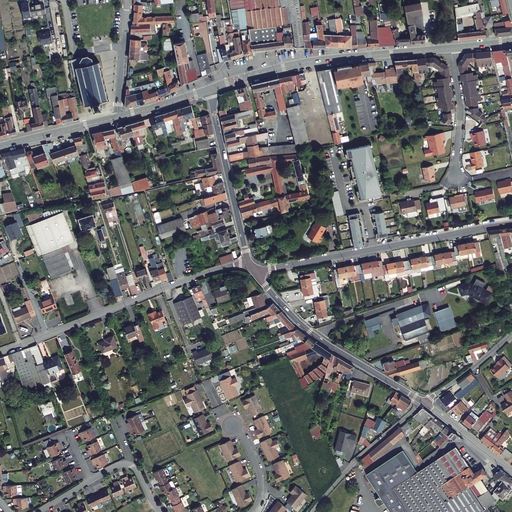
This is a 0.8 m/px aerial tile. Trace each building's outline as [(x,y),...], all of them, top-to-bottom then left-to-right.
[(214,16),(211,0),(204,0),(207,14),(209,14),(209,17),(214,16)] [(237,10),(236,0),(230,1),(229,3),(232,25),(237,29),(240,28),(237,10)] [(243,0),(236,0),(237,10),(244,9),(243,0)] [(237,10),(240,28),(240,31),(247,30),(250,53),(266,50),(264,39),(263,39),(262,28),(273,26),(280,25),(288,24),(285,6),(278,7),(255,11),(252,0),(243,0),(244,9),(237,10)] [(252,0),(255,11),(278,7),(276,0),(252,0)] [(296,0),(286,0),(288,6),(290,24),(292,37),(293,48),(299,48),(301,48),(300,20),(296,0)] [(358,0),(352,0),(356,22),(361,21),(360,16),(363,16),(362,6),(359,6),(358,0)] [(497,0),(501,14),(503,14),(502,10),(506,9),(503,0),(497,0)] [(44,4),(29,7),(30,17),(46,15),(44,4)] [(141,4),(134,4),(133,25),(154,23),(156,23),(155,16),(140,17),(141,4)] [(419,4),(403,7),(405,17),(407,23),(409,36),(411,44),(425,43),(424,35),(415,36),(411,17),(421,15),(419,4)] [(472,13),(478,12),(477,7),(477,4),(452,9),(454,18),(472,15),(472,13)] [(318,6),(310,7),(311,16),(319,15),(318,6)] [(481,6),(477,7),(478,12),(480,19),(481,19),(483,28),(491,26),(489,17),(482,19),(481,13),(483,13),(481,6)] [(502,10),(503,14),(501,14),(500,15),(504,28),(493,30),(494,37),(511,34),(511,33),(506,9),(502,10)] [(380,14),(381,20),(390,21),(389,19),(387,12),(380,14)] [(480,19),(478,12),(472,13),(472,15),(476,32),(462,33),(463,40),(484,38),(483,32),(480,19)] [(197,13),(188,14),(189,23),(198,21),(197,13)] [(172,22),(172,15),(155,16),(156,23),(162,23),(169,22),(172,22)] [(332,16),(333,22),(334,30),(335,34),(335,47),(349,48),(349,37),(349,36),(338,35),(338,31),(340,31),(337,15),(332,16)] [(405,17),(389,19),(390,21),(391,26),(396,43),(396,45),(411,44),(409,36),(399,37),(397,29),(394,29),(393,26),(407,23),(405,17)] [(304,22),(303,19),(300,20),(301,48),(301,49),(310,48),(309,42),(309,35),(307,35),(306,21),(304,22)] [(320,30),(318,19),(312,20),(315,41),(314,41),(314,48),(324,48),(323,46),(320,30)] [(162,23),(163,51),(173,49),(171,41),(169,35),(169,22),(162,23)] [(325,35),(324,29),(320,30),(323,46),(335,47),(335,34),(334,30),(333,22),(329,23),(331,31),(331,35),(325,35)] [(377,28),(376,22),(369,23),(371,39),(367,40),(367,47),(378,46),(378,45),(377,28)] [(133,25),(130,25),(130,34),(141,35),(141,31),(150,30),(155,30),(154,23),(133,25)] [(289,31),(288,24),(280,25),(281,32),(281,33),(289,31)] [(463,40),(462,33),(461,24),(455,25),(457,41),(463,40)] [(281,33),(281,32),(274,32),(273,26),(262,28),(263,39),(264,39),(266,50),(283,48),(281,33)] [(377,28),(378,45),(396,43),(391,26),(390,26),(391,27),(377,28)] [(239,31),(243,55),(250,53),(247,30),(240,31),(239,31)] [(51,31),(37,33),(39,45),(52,43),(51,31)] [(284,33),(281,33),(283,48),(291,48),(290,38),(285,39),(284,33)] [(230,49),(231,53),(228,53),(230,60),(242,56),(239,36),(228,38),(226,39),(226,43),(233,42),(234,48),(230,49)] [(171,41),(173,49),(180,85),(196,79),(193,65),(190,66),(188,58),(183,38),(182,38),(171,41)] [(357,40),(357,39),(355,39),(355,47),(364,47),(363,40),(357,40)] [(220,43),(218,43),(220,55),(222,62),(230,60),(228,53),(225,54),(223,44),(220,44),(220,43)] [(499,62),(506,60),(504,50),(491,51),(494,63),(499,62)] [(50,60),(58,59),(57,51),(49,52),(50,60)] [(484,113),(479,110),(477,100),(481,100),(479,89),(476,89),(475,84),(478,84),(476,73),(472,74),(472,71),(466,72),(465,66),(469,61),(475,60),(476,66),(479,66),(479,67),(493,65),(489,51),(465,54),(457,64),(460,80),(462,80),(463,84),(461,85),(463,95),(465,95),(465,100),(464,100),(465,105),(470,104),(472,115),(479,119),(480,119),(483,121),(486,117),(483,115),(484,113)] [(208,68),(204,53),(195,55),(199,72),(202,71),(204,69),(208,68)] [(96,62),(95,62),(93,57),(88,57),(71,60),(67,61),(66,61),(66,63),(68,63),(71,77),(74,76),(74,77),(76,77),(77,82),(75,83),(76,84),(77,84),(79,90),(77,90),(78,92),(79,91),(80,97),(79,97),(79,99),(81,99),(82,104),(81,104),(81,106),(82,106),(83,107),(84,107),(84,105),(87,104),(88,106),(89,105),(89,104),(90,104),(91,109),(90,110),(90,111),(91,111),(92,112),(98,110),(98,109),(100,109),(99,107),(98,107),(98,106),(100,105),(100,104),(97,104),(97,103),(98,102),(98,103),(99,103),(99,101),(102,101),(103,102),(104,102),(104,100),(105,100),(105,98),(103,99),(102,93),(104,93),(103,91),(102,92),(101,86),(102,86),(102,84),(100,84),(99,79),(100,79),(100,77),(98,77),(97,71),(99,71),(98,69),(97,70),(95,64),(97,64),(96,62)] [(451,119),(449,109),(454,108),(454,103),(452,103),(451,98),(452,98),(450,87),(449,87),(448,83),(449,82),(446,66),(432,57),(414,58),(416,71),(417,72),(425,71),(424,65),(430,64),(440,71),(441,78),(436,79),(436,82),(432,83),(435,93),(437,93),(438,98),(436,98),(438,108),(442,108),(443,118),(440,122),(446,126),(451,119)] [(416,71),(414,58),(405,59),(406,66),(410,66),(411,71),(412,71),(416,71)] [(405,59),(392,60),(394,67),(396,79),(396,80),(402,79),(399,67),(406,66),(405,59)] [(8,62),(9,70),(19,68),(17,60),(8,62)] [(375,67),(374,62),(366,63),(371,81),(396,79),(394,67),(387,68),(387,69),(382,69),(383,72),(374,73),(373,67),(375,67)] [(365,79),(368,90),(373,89),(371,81),(366,63),(357,64),(357,65),(361,79),(365,79)] [(335,69),(331,70),(335,87),(339,86),(339,87),(349,85),(350,86),(358,84),(357,83),(362,82),(361,79),(357,65),(349,66),(348,65),(334,67),(335,69)] [(326,111),(334,143),(348,140),(347,135),(341,137),(340,132),(338,132),(333,111),(340,109),(335,87),(331,70),(330,68),(316,70),(320,87),(326,111)] [(168,70),(162,71),(163,73),(166,88),(167,93),(178,87),(177,81),(172,82),(171,79),(172,79),(172,78),(171,75),(170,75),(168,70)] [(309,72),(319,113),(326,111),(320,87),(319,87),(315,71),(309,72)] [(304,73),(297,73),(293,74),(294,82),(295,85),(301,83),(300,80),(305,79),(304,73)] [(51,78),(53,87),(55,95),(60,123),(72,121),(70,112),(67,113),(66,107),(63,108),(61,101),(67,99),(73,98),(68,74),(51,78)] [(292,83),(290,75),(279,78),(284,98),(286,97),(285,92),(288,91),(293,89),(291,83),(292,83)] [(279,78),(251,84),(259,121),(275,117),(274,111),(263,113),(258,90),(273,87),(279,109),(286,107),(285,104),(284,98),(279,78)] [(505,87),(511,85),(510,78),(503,79),(505,87)] [(32,114),(34,122),(29,123),(30,130),(42,127),(40,117),(33,79),(30,79),(31,88),(29,88),(33,111),(32,114)] [(126,80),(124,103),(124,106),(124,107),(126,108),(136,104),(132,87),(130,79),(126,80)] [(153,86),(152,82),(132,87),(136,104),(143,102),(140,89),(146,88),(152,86),(153,86)] [(507,95),(511,93),(511,87),(511,85),(505,87),(505,90),(500,91),(501,96),(507,95)] [(251,109),(246,86),(233,90),(236,98),(242,97),(244,107),(239,108),(240,111),(251,109)] [(53,87),(46,88),(42,89),(44,97),(48,96),(55,95),(53,87)] [(155,91),(147,93),(146,88),(140,89),(143,102),(168,94),(167,93),(166,88),(155,91)] [(367,93),(369,103),(376,101),(373,91),(367,93)] [(290,106),(289,103),(285,104),(286,107),(289,120),(302,117),(299,104),(300,104),(297,93),(291,94),(292,98),(294,105),(290,106)] [(55,95),(48,96),(53,125),(60,123),(55,95)] [(502,108),(510,106),(507,97),(506,97),(507,101),(501,103),(502,108)] [(76,112),(73,98),(67,99),(70,112),(72,121),(77,119),(77,117),(80,117),(80,111),(76,112)] [(5,102),(1,103),(2,108),(8,132),(15,129),(11,112),(7,112),(5,102)] [(204,103),(191,106),(193,114),(198,113),(198,115),(200,114),(201,117),(208,115),(205,104),(204,103)] [(27,115),(25,105),(14,108),(16,117),(17,119),(19,120),(20,119),(22,117),(21,116),(27,115)] [(191,106),(190,106),(181,109),(185,122),(194,120),(193,114),(191,106)] [(309,115),(307,106),(301,108),(303,117),(309,115)] [(229,114),(219,116),(220,123),(234,120),(233,113),(240,111),(239,108),(228,111),(229,114)] [(185,122),(181,109),(176,110),(181,126),(185,125),(185,122)] [(234,120),(253,116),(251,109),(240,111),(233,113),(234,120)] [(181,126),(176,110),(162,114),(164,122),(171,120),(176,137),(183,136),(181,126)] [(161,127),(162,130),(166,129),(164,122),(162,114),(154,117),(157,128),(161,127)] [(199,137),(212,134),(208,115),(201,117),(204,129),(197,131),(197,132),(199,137)] [(303,141),(307,140),(302,117),(289,120),(295,142),(298,142),(299,146),(304,145),(303,141)] [(152,126),(149,119),(143,121),(146,128),(152,126)] [(229,127),(236,125),(234,120),(220,123),(223,133),(230,132),(229,127)] [(146,128),(143,121),(130,125),(134,138),(137,147),(140,146),(138,140),(137,141),(136,137),(140,136),(138,130),(146,128)] [(134,138),(130,125),(116,129),(120,141),(132,137),(132,139),(134,138)] [(255,127),(230,132),(223,133),(224,141),(242,137),(242,133),(256,131),(255,128),(255,127)] [(481,127),(468,130),(469,134),(470,133),(471,133),(472,138),(473,142),(484,140),(481,127)] [(122,147),(120,141),(116,129),(113,130),(119,148),(122,147)] [(440,137),(442,136),(441,129),(421,134),(421,137),(425,136),(427,146),(422,147),(423,153),(423,154),(429,152),(429,153),(442,150),(441,145),(440,145),(439,142),(441,142),(440,137)] [(119,148),(113,130),(102,133),(104,140),(110,138),(115,153),(116,152),(119,161),(112,163),(120,187),(123,195),(134,193),(130,182),(121,154),(119,148)] [(93,136),(93,137),(97,152),(107,149),(104,140),(102,133),(93,136)] [(242,137),(224,141),(225,146),(246,141),(256,139),(255,134),(242,137)] [(85,152),(80,138),(75,139),(80,155),(80,157),(86,155),(85,152)] [(71,140),(73,147),(64,150),(67,159),(80,155),(75,139),(71,140)] [(197,152),(209,149),(207,140),(195,143),(197,152)] [(54,150),(52,143),(47,144),(52,158),(54,163),(67,159),(64,150),(55,153),(54,150)] [(258,147),(257,143),(247,146),(248,150),(249,156),(263,154),(261,146),(258,147)] [(261,146),(263,154),(296,150),(295,143),(261,146)] [(43,145),(46,153),(34,157),(38,170),(51,166),(49,159),(52,158),(47,144),(43,145)] [(480,156),(478,146),(469,148),(471,158),(470,158),(471,163),(482,161),(481,156),(480,156)] [(357,182),(359,189),(356,190),(358,199),(367,197),(368,201),(382,197),(370,147),(347,152),(349,160),(352,159),(354,167),(351,168),(354,182),(357,182)] [(28,162),(24,149),(10,152),(15,167),(16,166),(16,168),(18,173),(22,171),(18,159),(22,158),(24,163),(28,162)] [(15,167),(10,152),(1,155),(3,160),(8,159),(9,161),(6,162),(9,171),(16,168),(16,166),(15,167)] [(248,167),(243,168),(245,176),(272,169),(277,195),(278,202),(280,212),(289,210),(287,201),(307,196),(302,173),(302,172),(303,171),(303,170),(302,169),(302,168),(300,168),(297,153),(269,156),(271,164),(261,166),(248,168),(248,167)] [(195,178),(221,172),(217,154),(210,156),(212,163),(206,165),(206,168),(194,171),(195,178)] [(90,166),(87,155),(86,155),(80,157),(85,173),(96,169),(94,165),(90,166)] [(269,156),(256,157),(257,163),(266,162),(266,164),(261,165),(261,166),(271,164),(269,156)] [(256,157),(246,159),(247,166),(257,164),(257,163),(256,157)] [(430,166),(432,166),(431,161),(420,164),(423,179),(432,177),(431,170),(430,166)] [(100,180),(96,169),(85,173),(88,183),(100,180)] [(511,185),(511,184),(511,176),(510,177),(510,174),(504,176),(505,178),(502,179),(501,178),(496,180),(499,189),(505,187),(506,189),(510,188),(510,187),(511,186),(511,185)] [(203,184),(199,185),(201,190),(210,187),(215,186),(214,181),(216,181),(217,179),(217,177),(215,176),(201,179),(203,184)] [(150,189),(146,178),(130,182),(134,193),(150,189)] [(0,204),(0,213),(18,210),(7,179),(0,181),(0,189),(1,189),(5,203),(0,204)] [(106,188),(104,182),(89,185),(91,192),(106,188)] [(495,193),(493,183),(476,187),(478,197),(495,193)] [(109,190),(111,197),(123,195),(120,187),(109,190)] [(92,198),(108,194),(106,188),(91,192),(92,198)] [(337,190),(330,192),(336,216),(343,214),(337,190)] [(467,206),(466,202),(463,190),(460,191),(460,192),(455,193),(449,195),(452,205),(459,203),(460,206),(462,207),(467,206)] [(198,208),(227,199),(225,192),(213,196),(196,201),(198,208)] [(124,197),(131,223),(138,221),(139,225),(144,224),(137,194),(124,197)] [(436,194),(432,195),(432,196),(433,198),(430,198),(425,200),(427,210),(439,207),(436,194)] [(273,208),(272,204),(278,202),(277,195),(268,198),(271,208),(273,208)] [(415,206),(420,204),(418,195),(413,197),(412,195),(399,199),(402,210),(406,209),(415,207),(415,206)] [(252,196),(238,201),(240,207),(251,204),(254,203),(252,196)] [(268,205),(269,209),(271,208),(268,198),(259,201),(261,208),(268,205)] [(256,213),(255,210),(261,208),(259,201),(254,203),(251,204),(254,214),(256,213)] [(112,202),(101,205),(105,217),(109,216),(107,210),(110,209),(112,215),(116,214),(112,202)] [(243,218),(254,215),(254,214),(251,204),(240,207),(243,218)] [(155,223),(161,221),(160,218),(173,215),(171,208),(153,213),(155,223)] [(229,208),(216,212),(216,214),(218,220),(222,218),(231,215),(229,208)] [(372,217),(375,217),(376,220),(373,221),(374,225),(376,225),(378,232),(375,233),(376,237),(387,235),(383,211),(372,213),(372,217)] [(348,214),(354,247),(363,245),(365,242),(364,240),(362,241),(360,233),(363,232),(361,224),(359,225),(358,217),(360,217),(359,212),(348,214)] [(37,257),(41,256),(50,277),(70,269),(61,247),(72,243),(60,213),(25,227),(37,257)] [(92,213),(77,218),(81,230),(96,226),(92,213)] [(207,215),(200,217),(203,225),(211,222),(218,220),(216,214),(208,217),(207,215)] [(182,217),(157,225),(161,238),(186,231),(182,217)] [(219,226),(224,224),(222,218),(218,220),(211,222),(213,228),(206,230),(208,236),(212,234),(221,231),(219,226)] [(307,236),(315,240),(316,239),(319,241),(322,236),(319,235),(320,233),(321,233),(325,226),(316,220),(314,223),(313,222),(311,226),(311,227),(312,228),(307,236)] [(271,222),(253,226),(255,235),(273,231),(271,222)] [(95,230),(99,242),(104,240),(100,228),(95,230)] [(510,234),(509,229),(499,230),(502,241),(503,247),(506,247),(504,243),(507,242),(505,237),(511,236),(510,234)] [(230,241),(227,230),(221,231),(212,234),(214,238),(217,237),(219,242),(215,244),(216,248),(231,243),(231,244),(237,242),(236,239),(230,241)] [(502,241),(499,230),(491,232),(493,239),(497,239),(497,241),(502,241)] [(474,242),(466,243),(468,254),(469,259),(480,257),(478,242),(474,243),(474,242)] [(458,245),(454,246),(455,252),(456,256),(468,254),(466,243),(458,245)] [(25,256),(34,253),(32,248),(24,252),(25,256)] [(451,252),(444,253),(446,263),(457,262),(456,256),(455,252),(451,253),(451,252)] [(435,255),(431,256),(433,266),(446,263),(444,253),(435,255)] [(232,255),(220,260),(222,265),(234,260),(232,255)] [(427,256),(420,258),(421,268),(433,266),(431,256),(427,257),(427,256)] [(151,282),(159,279),(154,264),(152,258),(147,260),(150,267),(147,268),(151,282)] [(378,258),(369,260),(371,275),(384,272),(383,264),(382,258),(378,259),(378,258)] [(421,268),(420,258),(411,259),(411,260),(407,260),(409,270),(421,268)] [(361,262),(357,262),(358,272),(362,271),(362,276),(371,275),(369,260),(361,261),(361,262)] [(403,260),(396,262),(397,272),(409,270),(407,260),(403,261),(403,260)] [(11,279),(19,276),(14,262),(0,266),(0,282),(7,280),(6,276),(10,274),(11,279)] [(353,262),(344,264),(346,274),(358,272),(357,262),(353,263),(353,262)] [(397,272),(396,262),(387,263),(387,264),(383,264),(384,272),(384,274),(397,272)] [(164,277),(166,282),(171,280),(169,273),(164,275),(161,268),(160,269),(158,263),(154,264),(159,279),(164,277)] [(142,264),(131,267),(134,276),(138,274),(139,278),(146,276),(142,264)] [(335,266),(331,266),(334,283),(338,283),(337,275),(346,274),(344,264),(335,265),(335,266)] [(103,268),(113,298),(119,296),(118,291),(117,289),(115,282),(110,266),(103,268)] [(310,275),(309,271),(299,272),(301,285),(311,283),(316,282),(314,276),(313,274),(310,275)] [(125,287),(123,279),(115,282),(117,289),(125,287)] [(44,290),(49,287),(46,280),(41,282),(44,290)] [(304,298),(313,296),(311,283),(301,285),(304,298)] [(470,284),(468,284),(458,287),(460,294),(468,292),(479,296),(478,298),(488,302),(493,291),(473,283),(471,285),(470,284)] [(204,294),(200,284),(193,287),(197,297),(204,294)] [(134,286),(126,289),(128,295),(136,293),(134,286)] [(231,297),(227,286),(214,290),(217,301),(231,297)] [(200,314),(193,294),(180,299),(187,319),(200,314)] [(325,307),(323,294),(313,296),(315,308),(325,307)] [(258,295),(248,299),(252,310),(262,307),(258,295)] [(52,297),(39,302),(43,313),(57,307),(52,297)] [(187,319),(180,299),(175,301),(183,322),(201,315),(200,314),(187,319)] [(14,311),(13,311),(17,321),(35,314),(29,300),(24,301),(26,306),(21,308),(19,305),(13,308),(14,311)] [(272,304),(265,309),(256,313),(259,320),(262,319),(261,317),(265,315),(266,318),(272,316),(278,311),(272,304)] [(420,317),(417,305),(393,313),(397,325),(420,317)] [(325,307),(315,308),(317,318),(318,322),(319,324),(332,320),(331,315),(326,316),(325,307)] [(154,313),(153,311),(148,313),(154,329),(159,327),(157,323),(164,320),(165,319),(161,310),(156,312),(154,313)] [(298,329),(278,311),(272,316),(266,318),(264,319),(265,322),(276,318),(291,332),(298,329)] [(243,318),(241,313),(225,318),(227,323),(243,318)] [(381,323),(378,315),(363,321),(369,337),(373,335),(370,327),(372,331),(379,328),(378,324),(381,323)] [(397,325),(402,339),(413,336),(413,338),(416,340),(417,345),(427,342),(425,332),(423,333),(420,317),(397,325)] [(144,340),(137,323),(122,328),(127,339),(137,335),(139,342),(144,340)] [(27,327),(19,329),(22,337),(30,334),(27,327)] [(303,340),(307,336),(298,329),(291,332),(287,333),(288,336),(295,334),(303,340)] [(103,339),(104,341),(98,343),(101,353),(116,347),(112,336),(103,339)] [(311,346),(315,342),(307,336),(303,340),(306,343),(296,346),(297,350),(311,346)] [(485,340),(466,346),(471,364),(475,361),(472,351),(474,351),(475,353),(481,352),(480,349),(487,347),(485,340)] [(330,351),(315,342),(311,346),(297,350),(294,351),(296,356),(313,351),(315,349),(321,353),(328,357),(330,351)] [(39,363),(43,361),(36,343),(28,346),(31,353),(35,352),(39,363)] [(194,349),(189,351),(194,363),(210,356),(206,346),(199,349),(200,349),(198,350),(197,350),(195,351),(194,349)] [(26,361),(21,349),(9,354),(11,359),(16,357),(17,362),(16,363),(16,364),(26,361)] [(73,377),(80,374),(72,349),(64,352),(73,377)] [(296,356),(294,351),(288,353),(302,386),(324,370),(328,357),(321,353),(316,362),(303,370),(296,356)] [(339,364),(341,358),(330,351),(328,357),(324,370),(318,392),(326,395),(327,392),(330,393),(337,371),(334,370),(333,374),(331,373),(330,378),(327,376),(330,365),(339,370),(341,366),(339,364)] [(53,358),(44,361),(51,379),(51,380),(58,377),(55,369),(63,366),(58,353),(52,355),(53,358)] [(349,378),(353,364),(341,358),(339,364),(341,366),(339,370),(344,373),(342,379),(345,380),(343,387),(346,388),(349,378)] [(416,359),(416,360),(383,371),(391,376),(418,367),(423,365),(419,358),(416,359)] [(496,367),(495,366),(491,370),(499,378),(511,367),(502,358),(498,363),(499,364),(496,367)] [(388,362),(387,360),(380,362),(382,368),(403,362),(402,359),(393,362),(393,360),(388,362)] [(29,360),(26,361),(16,364),(24,388),(37,384),(29,360)] [(41,382),(49,380),(43,361),(39,363),(35,364),(41,382)] [(49,380),(51,379),(44,361),(43,361),(49,380)] [(225,375),(215,380),(220,389),(221,389),(222,391),(221,391),(224,398),(234,393),(230,385),(234,383),(231,376),(227,378),(225,375)] [(366,394),(369,384),(349,378),(346,388),(366,394)] [(479,384),(476,379),(464,389),(468,393),(479,384)] [(192,411),(202,406),(199,400),(198,401),(197,399),(199,398),(194,388),(184,393),(185,396),(181,398),(184,405),(188,403),(192,411)] [(396,401),(402,392),(396,389),(392,395),(389,394),(386,399),(389,401),(391,398),(396,401)] [(468,393),(464,389),(457,395),(460,400),(468,393)] [(169,394),(171,404),(180,401),(178,392),(169,394)] [(407,409),(413,400),(402,392),(396,401),(394,403),(402,408),(404,406),(407,409)] [(455,399),(449,392),(442,398),(445,402),(443,403),(446,407),(455,399)] [(245,405),(249,414),(259,409),(251,393),(238,399),(242,406),(245,405)] [(511,412),(511,394),(511,393),(504,396),(507,404),(500,407),(505,417),(511,412)] [(45,423),(53,421),(51,417),(56,416),(51,400),(39,404),(45,423)] [(461,417),(469,410),(462,402),(455,409),(461,417)] [(398,413),(400,410),(393,405),(391,408),(398,413)] [(434,416),(422,406),(412,415),(415,418),(421,414),(429,422),(434,416)] [(126,426),(138,421),(135,413),(125,417),(126,420),(125,421),(126,422),(125,423),(126,426)] [(204,421),(200,413),(190,417),(198,434),(211,428),(207,420),(204,421)] [(261,413),(251,418),(255,427),(252,428),(256,435),(269,429),(261,413)] [(463,421),(472,429),(476,424),(479,420),(472,414),(468,418),(466,417),(463,421)] [(365,429),(370,431),(374,425),(381,429),(387,420),(379,415),(377,420),(370,417),(365,429)] [(436,437),(447,426),(434,416),(429,422),(424,427),(427,430),(433,424),(438,429),(433,435),(436,437)] [(479,420),(476,424),(480,427),(486,420),(481,417),(479,420)] [(138,421),(126,426),(128,430),(129,429),(130,431),(131,430),(132,433),(142,429),(138,421)] [(412,427),(405,421),(399,427),(403,434),(403,435),(412,427)] [(501,433),(497,430),(490,439),(488,437),(496,429),(491,425),(479,440),(489,448),(501,433)] [(88,426),(76,432),(78,436),(79,435),(80,437),(81,436),(83,440),(92,435),(88,426)] [(313,440),(322,436),(321,432),(322,431),(320,426),(309,430),(313,440)] [(448,435),(452,431),(447,426),(436,437),(433,440),(439,445),(448,435)] [(399,427),(360,460),(365,466),(403,434),(399,427)] [(511,454),(505,449),(503,451),(498,447),(510,432),(507,427),(501,433),(489,448),(499,457),(501,454),(506,458),(511,457),(511,454)] [(338,431),(335,449),(347,451),(348,443),(353,444),(355,434),(338,431)] [(267,435),(257,440),(262,450),(263,450),(264,451),(263,452),(266,458),(276,453),(272,445),(276,443),(273,437),(269,439),(267,435)] [(232,446),(228,438),(218,443),(226,459),(239,452),(235,445),(232,446)] [(94,440),(85,444),(86,448),(85,449),(86,450),(85,451),(87,454),(99,449),(94,440)] [(49,456),(58,451),(57,447),(58,447),(57,445),(58,445),(56,441),(44,447),(49,456)] [(411,474),(395,450),(367,469),(395,511),(489,511),(488,509),(498,503),(490,491),(479,497),(471,485),(488,474),(484,468),(474,474),(456,447),(411,474)] [(434,452),(423,460),(416,450),(412,453),(420,464),(424,461),(426,464),(437,456),(434,452)] [(101,453),(89,459),(90,462),(92,462),(92,463),(93,463),(95,467),(105,462),(101,453)] [(54,470),(66,464),(64,460),(63,461),(62,459),(61,460),(59,456),(49,461),(54,470)] [(280,457),(270,462),(274,470),(271,472),(274,479),(287,473),(280,457)] [(241,467),(237,459),(227,464),(234,480),(247,474),(244,466),(241,467)] [(155,478),(157,481),(165,477),(160,467),(151,471),(155,478)] [(73,468),(61,474),(65,483),(75,479),(73,475),(74,475),(73,472),(74,472),(73,468)] [(506,475),(500,470),(489,477),(496,487),(501,480),(499,478),(506,475)] [(120,478),(126,490),(135,485),(130,475),(126,477),(126,476),(124,477),(123,476),(120,478)] [(511,488),(510,487),(511,485),(511,479),(506,475),(499,478),(501,480),(496,487),(493,490),(505,499),(511,490),(511,488)] [(165,477),(157,481),(158,484),(157,485),(161,492),(164,490),(170,488),(165,477)] [(122,491),(116,480),(113,482),(113,483),(112,483),(112,484),(108,486),(113,496),(122,491)] [(243,491),(239,483),(229,488),(237,504),(250,498),(246,490),(243,491)] [(290,491),(284,499),(293,506),(304,492),(293,483),(287,489),(290,491)] [(13,484),(0,486),(1,490),(2,489),(2,491),(3,491),(3,495),(14,494),(13,484)] [(168,497),(170,500),(178,497),(173,486),(170,488),(164,490),(168,498),(168,497)] [(98,492),(95,494),(99,502),(109,497),(105,488),(98,491),(98,492)] [(99,502),(95,494),(92,495),(91,494),(84,498),(88,507),(99,502)] [(28,497),(10,498),(11,502),(12,502),(12,504),(13,504),(14,508),(29,507),(28,497)] [(178,497),(170,500),(171,504),(174,511),(183,507),(178,497)] [(284,505),(275,498),(269,507),(270,507),(268,509),(267,508),(264,511),(284,511),(285,511),(282,508),(284,505)] [(72,507),(74,511),(86,511),(81,500),(77,502),(78,503),(75,504),(76,505),(72,507)]
